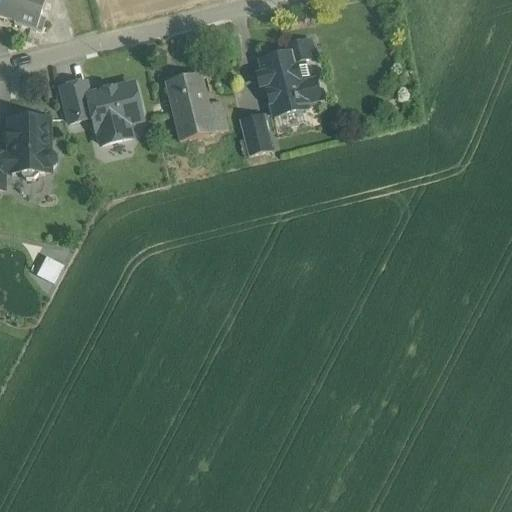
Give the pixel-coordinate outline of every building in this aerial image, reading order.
[(38,0),(3,0),(0,9),(0,18),(15,24),(15,26),(42,35),(47,21),(41,19),(47,3),(39,0),(38,0)] [(291,55),(260,62),(264,79),(265,78),(266,85),(259,87),(260,89),(261,88),(262,96),(267,95),(270,106),(274,121),(309,112),(307,105),(321,101),(316,82),(311,83),(306,63),(315,60),(310,43),(289,48),(291,55)] [(201,77),(166,86),(180,144),(216,135),(209,107),(201,77)] [(146,125),(139,81),(91,89),(89,82),(59,86),(66,128),(92,123),(97,149),(134,143),(132,127),(146,125)] [(221,104),(209,107),(216,135),(228,132),(221,104)] [(265,117),(240,123),(249,159),(274,153),(265,117)] [(49,157),(49,122),(11,123),(11,134),(9,134),(9,147),(11,147),(12,159),(4,159),(4,174),(12,174),(12,176),(22,176),(22,178),(27,183),(35,182),(39,178),(39,175),(49,175),(49,172),(52,171),(56,167),(56,161),(52,157),(49,157)] [(55,286),(65,268),(47,259),(38,277),(55,286)]
